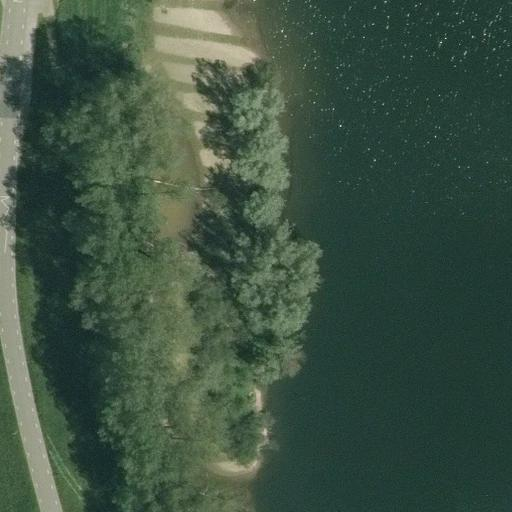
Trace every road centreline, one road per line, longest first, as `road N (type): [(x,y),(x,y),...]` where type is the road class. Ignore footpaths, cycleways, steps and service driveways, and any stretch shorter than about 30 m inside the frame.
road 1 (track): [(118,511),(77,358),(57,67),(40,3),(32,0)]
road 2 (tertiary): [(51,511),(8,327),(2,251),(11,55)]
